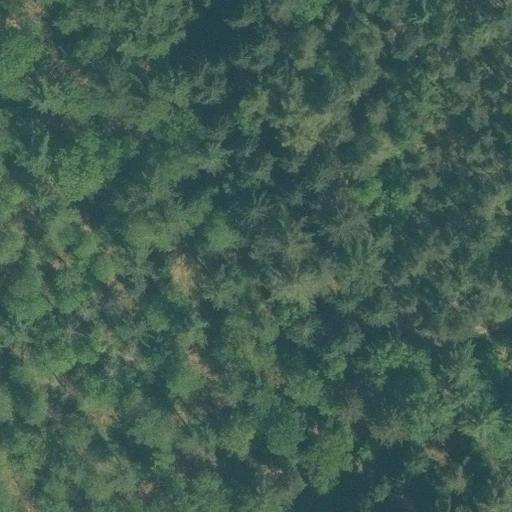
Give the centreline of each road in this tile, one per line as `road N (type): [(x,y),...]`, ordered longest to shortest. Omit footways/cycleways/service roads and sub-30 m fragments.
road 1 (track): [(511,473),(427,353),(270,0)]
road 2 (track): [(427,353),(307,511)]
